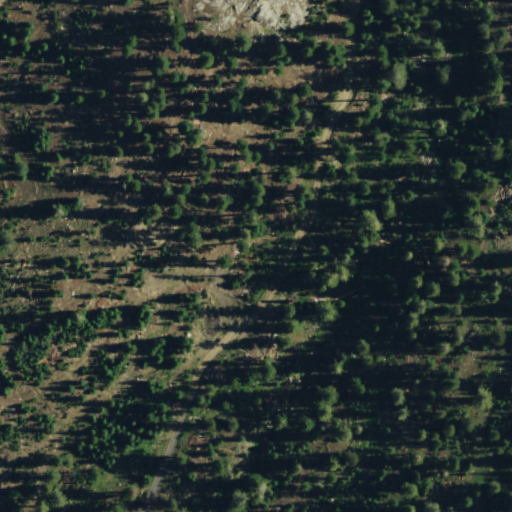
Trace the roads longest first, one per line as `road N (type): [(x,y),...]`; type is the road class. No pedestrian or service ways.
road 1 (track): [(143,511),(189,390),(307,219),(322,147),(345,96),(356,0)]
road 2 (track): [(505,0),(511,18),(505,101),(511,128)]
